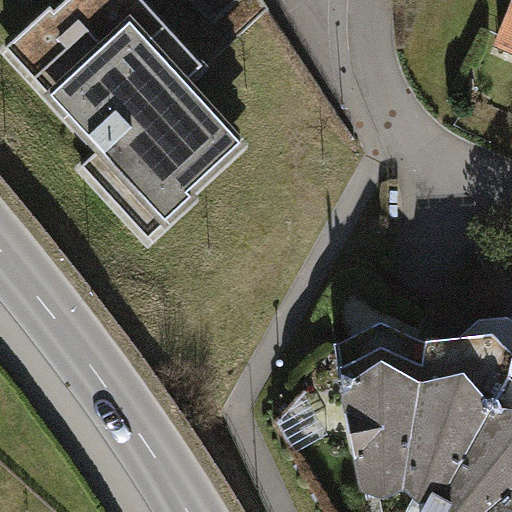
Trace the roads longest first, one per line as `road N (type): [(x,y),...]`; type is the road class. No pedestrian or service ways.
road 1 (secondary): [(189,511),(107,385),(0,249)]
road 2 (residential): [(372,0),(371,56),(407,136),(511,191)]
